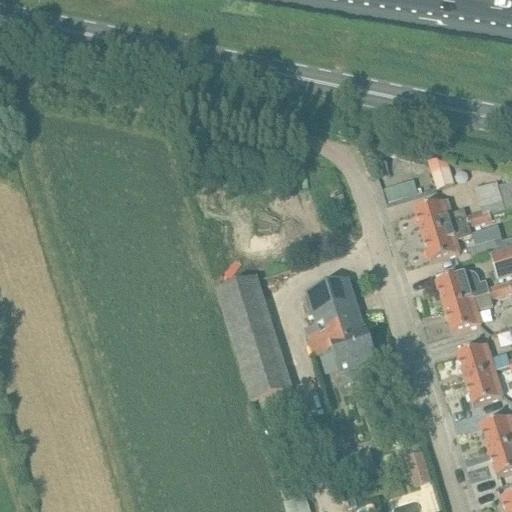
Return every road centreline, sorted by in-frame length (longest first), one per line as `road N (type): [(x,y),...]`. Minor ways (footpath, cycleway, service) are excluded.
road 1 (residential): [(461,511),(362,193),(340,156),(316,143),(0,75)]
road 2 (secondary): [(511,122),(0,13)]
